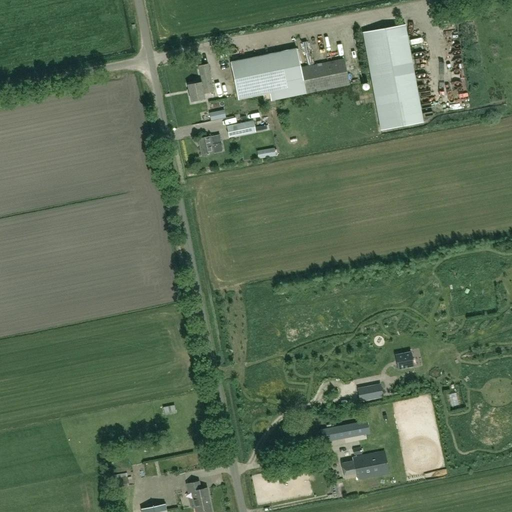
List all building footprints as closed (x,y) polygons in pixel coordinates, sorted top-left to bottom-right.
[(384,129),(426,121),(407,23),(365,32),(384,129)] [(344,58),(300,67),(296,49),(230,62),(239,100),(274,93),(275,99),(349,84),(344,58)] [(201,81),(188,84),(191,101),(204,99),(203,94),(214,92),(208,63),(199,65),(202,79),(200,79),(201,81)] [(252,121),(228,126),(230,137),(255,131),(252,121)] [(220,134),(199,138),(202,155),(223,151),(220,134)] [(257,151),(258,159),(272,157),(270,149),(257,151)] [(411,351),(395,355),(398,370),(414,366),(411,351)] [(381,387),(358,392),(360,401),(383,397),(381,387)] [(322,443),(369,432),(367,422),(320,432),(322,443)] [(357,476),(357,478),(417,467),(411,437),(402,439),(402,435),(410,433),(408,424),(388,428),(393,452),(386,454),(385,451),(352,457),(353,460),(342,463),(345,478),(357,476)] [(112,488),(117,487),(129,485),(127,473),(110,476),(112,488)] [(201,489),(199,482),(187,484),(188,491),(192,491),(193,498),(190,499),(192,507),(195,507),(196,511),(208,511),(212,511),(207,488),(201,489)]
